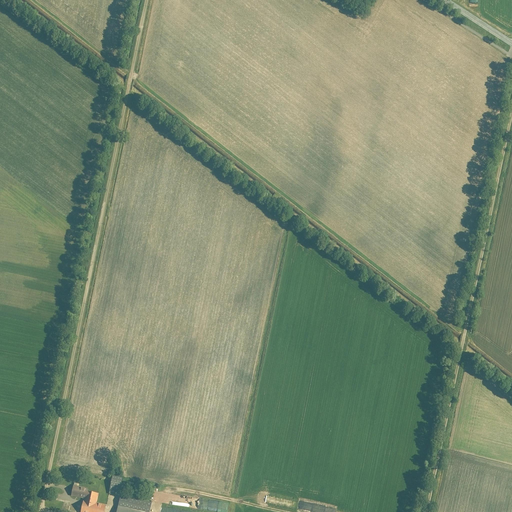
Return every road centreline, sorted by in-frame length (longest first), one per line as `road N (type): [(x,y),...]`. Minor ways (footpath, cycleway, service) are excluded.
road 1 (unclassified): [(41,511),(148,0)]
road 2 (unclassified): [(511,112),(426,511)]
